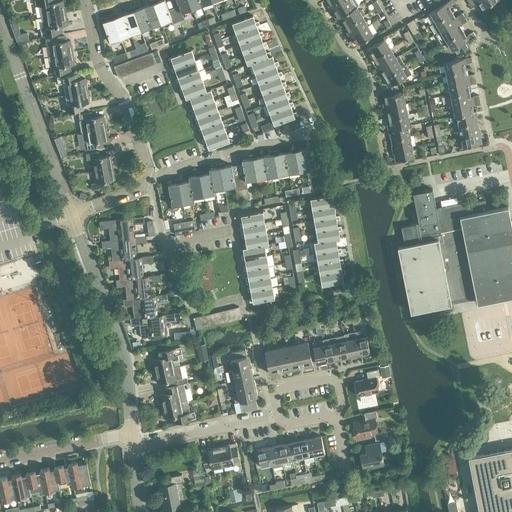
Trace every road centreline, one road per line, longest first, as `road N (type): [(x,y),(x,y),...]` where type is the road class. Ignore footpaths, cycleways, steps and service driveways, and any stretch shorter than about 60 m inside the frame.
road 1 (tertiary): [(131,433),(125,359),(73,213)]
road 2 (tertiary): [(73,213),(0,14)]
road 3 (residential): [(150,176),(115,86),(99,69),(86,0)]
road 4 (residential): [(150,176),(317,135)]
road 5 (residential): [(132,447),(279,414)]
road 6 (residential): [(0,461),(131,433)]
road 7 (residential): [(244,297),(191,308),(164,244)]
road 8 (residential): [(337,414),(345,404),(330,377),(283,387),(275,396),(279,414)]
